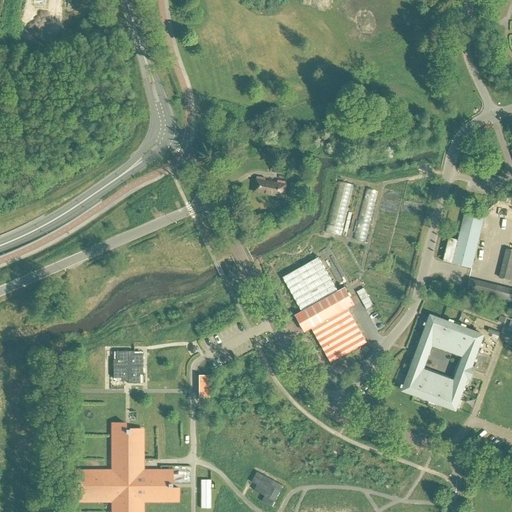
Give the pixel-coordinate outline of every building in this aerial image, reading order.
[(254,192),(269,195),(272,182),(266,181),(266,179),(257,177),(256,183),(254,192)] [(327,231),(343,234),(354,182),(338,179),(327,231)] [(272,182),(269,195),(284,197),(286,188),(287,182),(278,181),(278,183),(272,182)] [(368,240),(378,189),(366,187),(355,237),(368,240)] [(511,197),(508,193),(502,198),(507,203),(511,198),(511,197)] [(458,240),(449,238),(443,261),(472,268),(485,214),(466,209),(458,240)] [(501,279),(511,281),(511,250),(508,249),(501,279)] [(319,258),(283,278),(302,311),(307,320),(311,328),(331,363),(367,343),(347,309),(355,305),(345,288),(338,292),(319,258)] [(364,288),(357,292),(362,301),(369,297),(364,288)] [(493,301),(511,305),(511,291),(497,288),(493,301)] [(302,333),(311,328),(307,320),(302,311),(292,316),(302,333)] [(488,317),(498,321),(500,316),(490,312),(488,317)] [(453,324),(431,316),(429,320),(427,324),(428,325),(421,341),(419,346),(420,346),(418,350),(429,354),(432,344),(464,356),(460,366),(471,370),(472,366),(474,361),(480,344),(482,339),(483,335),(461,327),(453,324)] [(489,329),(488,332),(493,334),(492,337),(498,339),(500,333),(489,329)] [(113,360),(113,366),(127,366),(127,352),(115,352),(115,360),(113,360)] [(127,352),(127,366),(142,366),(142,354),(134,354),(134,352),(127,352)] [(404,387),(403,391),(425,399),(433,403),(434,402),(456,410),(457,407),(459,402),(465,385),(467,380),(468,376),(458,372),(454,382),(422,371),(426,361),(416,357),(414,361),(412,365),(412,366),(406,382),(404,387)] [(113,366),(113,379),(121,379),(121,381),(127,381),(127,366),(113,366)] [(127,381),(127,384),(140,384),(140,375),(142,375),(142,366),(127,366),(127,381)] [(210,376),(200,376),(200,398),(210,398),(210,376)] [(71,501),(113,501),(112,511),(141,511),(141,501),(177,501),(178,501),(178,488),(171,488),(171,485),(172,485),(172,472),(171,472),(141,472),(141,431),(142,431),(142,430),(129,430),(125,430),(125,424),(112,424),(112,425),(113,425),(113,472),(77,472),(76,472),(76,485),(77,485),(77,488),(70,488),(71,501)] [(273,505),(283,483),(256,470),(251,480),(256,482),(253,488),(264,493),(261,499),(273,505)] [(211,480),(200,480),(200,501),(211,501),(211,480)]
